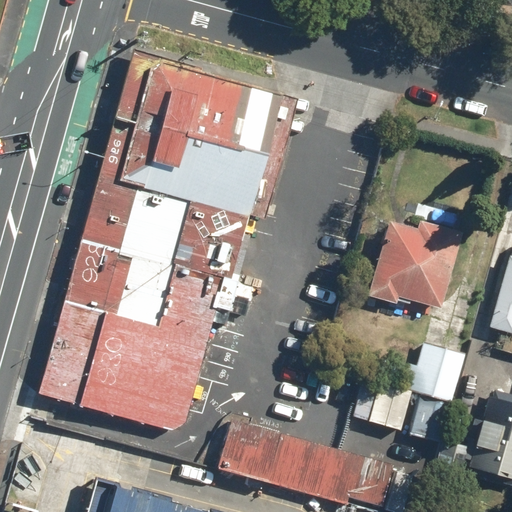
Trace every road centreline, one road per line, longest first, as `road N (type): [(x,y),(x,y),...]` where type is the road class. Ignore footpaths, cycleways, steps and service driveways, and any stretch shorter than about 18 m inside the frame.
road 1 (tertiary): [(511,89),(187,0)]
road 2 (primary): [(75,0),(35,142)]
road 3 (primary): [(35,142),(0,268)]
